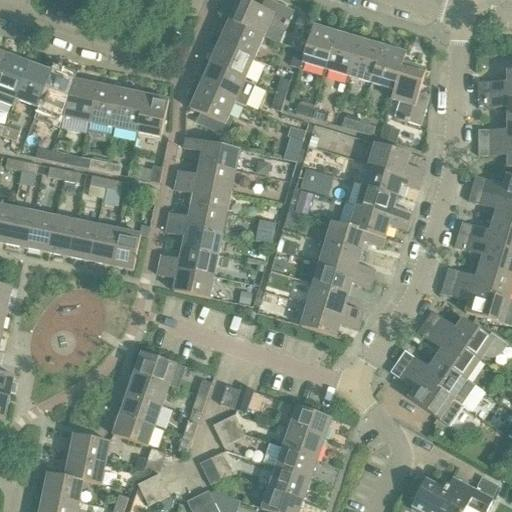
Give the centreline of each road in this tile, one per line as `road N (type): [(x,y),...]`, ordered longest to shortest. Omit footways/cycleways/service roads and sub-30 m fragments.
road 1 (residential): [(355,394),(416,289),(453,163),(460,14)]
road 2 (tertiary): [(0,11),(137,52),(168,41),(191,0)]
road 3 (residential): [(231,347),(180,494)]
road 4 (residential): [(377,511),(400,453),(355,394)]
road 5 (residential): [(355,394),(231,347)]
